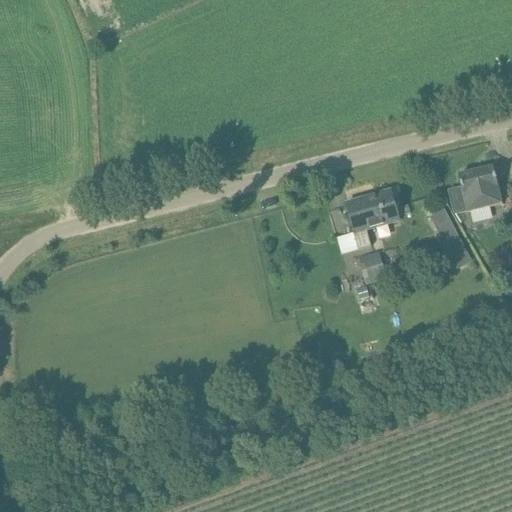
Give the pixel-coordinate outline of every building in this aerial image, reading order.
[(448,192),(454,217),(503,206),(494,169),(459,177),(462,189),(448,192)] [(392,193),(346,206),(359,252),(371,248),(364,223),(366,223),(368,230),(400,221),(392,193)] [(458,271),(473,264),(445,211),(431,219),(458,271)] [(368,284),(386,279),(379,254),(361,259),(368,284)] [(511,274),(503,275),(504,295),(511,295),(511,274)] [(360,300),(369,297),(367,288),(358,291),(360,300)]
